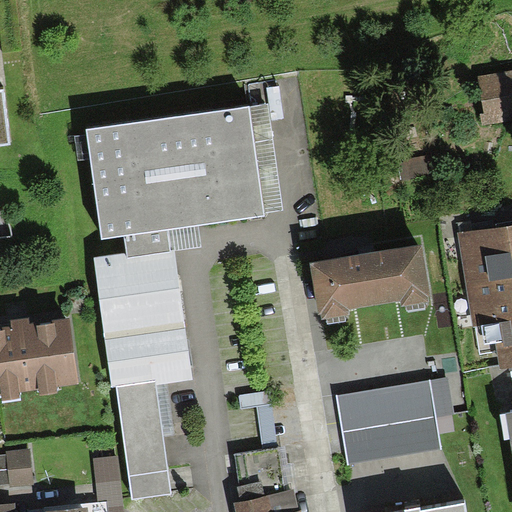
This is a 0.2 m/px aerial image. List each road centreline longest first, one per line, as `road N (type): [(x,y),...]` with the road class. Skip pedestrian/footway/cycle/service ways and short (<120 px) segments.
road 1 (residential): [(288,275),(331,511)]
road 2 (residential): [(194,283),(222,511)]
